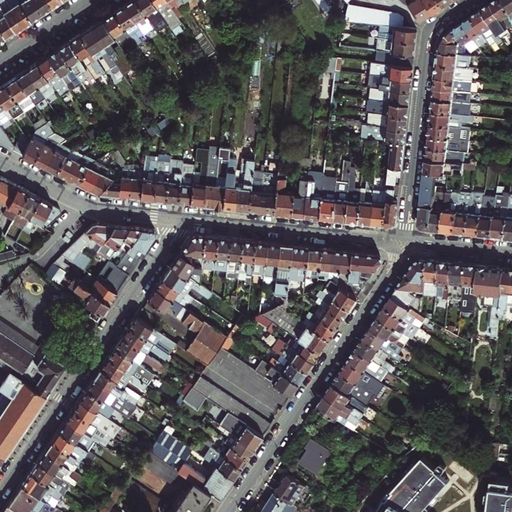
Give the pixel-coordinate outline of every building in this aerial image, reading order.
[(0,0),(0,4),(17,30),(26,25),(34,19),(20,0),(0,0)] [(20,0),(34,19),(38,16),(44,12),(35,0),(20,0)] [(54,6),(50,0),(35,0),(44,12),(49,9),(54,6)] [(131,0),(125,4),(140,28),(144,33),(155,26),(137,0),(131,0)] [(171,26),(158,6),(153,0),(137,0),(155,26),(160,33),(171,26)] [(173,7),(168,0),(153,0),(158,6),(164,2),(170,9),(173,7)] [(168,0),(173,7),(177,13),(182,11),(177,3),(175,0),(168,0)] [(432,13),(423,0),(403,0),(418,22),(423,18),(432,13)] [(441,6),(437,0),(423,0),(432,13),(437,9),(441,6)] [(497,0),(492,4),(509,30),(511,27),(511,21),(509,17),(511,15),(501,0),(497,0)] [(511,0),(501,0),(511,15),(511,14),(511,0)] [(174,30),(184,23),(177,13),(173,7),(170,9),(164,2),(158,6),(171,26),(174,30)] [(0,4),(0,26),(7,37),(11,34),(17,30),(0,4)] [(114,11),(133,40),(137,46),(144,42),(140,36),(136,31),(140,28),(125,4),(119,8),(114,11)] [(483,10),(502,37),(508,33),(509,35),(511,33),(509,30),(492,4),(488,6),(483,10)] [(403,16),(349,5),(345,22),(380,26),(403,28),(403,16)] [(472,17),(488,41),(491,45),(496,41),(498,44),(504,41),(502,37),(483,10),(478,13),(472,17)] [(128,42),(133,40),(114,11),(108,15),(103,19),(119,43),(127,55),(134,51),(128,42)] [(463,23),(480,46),(488,41),(472,17),(467,20),(463,23)] [(98,22),(93,25),(101,37),(99,39),(107,51),(108,50),(116,63),(120,68),(123,66),(119,59),(121,58),(114,47),(119,43),(103,19),(98,22)] [(454,29),(466,45),(469,50),(471,52),(480,46),(463,23),(459,26),(454,29)] [(101,37),(93,25),(86,30),(80,34),(97,59),(103,55),(110,65),(112,63),(114,65),(116,63),(108,50),(107,51),(99,39),(101,37)] [(403,28),(380,26),(379,38),(416,41),(416,36),(417,30),(403,28)] [(442,42),(466,45),(454,29),(447,35),(442,42)] [(106,72),(97,59),(80,34),(74,38),(69,41),(95,79),(106,72)] [(379,38),(377,51),(414,54),(415,48),(416,41),(379,38)] [(128,42),(134,51),(139,48),(137,46),(133,40),(128,42)] [(95,79),(69,41),(64,45),(59,48),(78,76),(81,81),(89,76),(94,83),(97,80),(95,79)] [(439,52),(465,54),(466,49),(467,51),(469,50),(466,45),(442,42),(441,47),(439,52)] [(314,47),(313,57),(327,59),(328,48),(314,47)] [(78,76),(59,48),(53,52),(48,55),(69,86),(71,90),(77,87),(72,79),(78,76)] [(473,55),(465,54),(439,52),(439,59),(438,66),(473,69),(474,55),(473,55)] [(59,93),(69,86),(48,55),(43,58),(38,62),(54,86),(59,93)] [(46,91),(54,86),(38,62),(33,65),(27,69),(44,95),(48,92),(46,91)] [(413,66),(375,63),(374,76),(379,77),(412,80),(412,73),(413,66)] [(437,79),(456,81),(471,82),(473,69),(438,66),(437,72),(437,79)] [(41,97),(44,95),(27,69),(23,72),(17,76),(29,93),(33,99),(39,95),(41,97)] [(7,83),(24,108),(27,106),(26,104),(29,103),(25,98),(23,96),(29,93),(17,76),(13,79),(7,83)] [(412,80),(379,77),(378,89),(382,90),(410,93),(411,88),(412,80)] [(436,85),(436,90),(472,93),(472,88),(455,86),(456,81),(437,79),(436,85)] [(21,110),(24,108),(7,83),(1,86),(0,87),(0,96),(7,107),(14,103),(14,105),(18,110),(20,109),(21,110)] [(410,93),(382,90),(381,102),(409,105),(410,99),(410,93)] [(435,96),(435,101),(454,103),(454,98),(471,100),(472,93),(436,90),(435,96)] [(0,118),(11,111),(7,107),(0,96),(0,118)] [(409,105),(381,102),(370,101),(368,114),(408,118),(408,111),(409,105)] [(454,103),(435,101),(434,109),(433,114),(465,117),(466,111),(471,112),(472,105),(454,103)] [(58,115),(69,108),(66,103),(55,110),(58,115)] [(377,121),(377,126),(406,129),(407,124),(408,118),(368,114),(368,120),(377,121)] [(465,117),(433,114),(433,122),(432,127),(452,129),(463,130),(463,125),(470,125),(470,117),(465,117)] [(38,128),(31,141),(24,155),(30,158),(36,161),(49,137),(50,136),(55,133),(43,125),(38,128)] [(368,139),(392,141),(405,143),(406,137),(406,129),(377,126),(368,125),(366,125),(365,132),(369,132),(368,139)] [(0,141),(14,149),(16,145),(3,127),(0,130),(0,141)] [(452,129),(432,127),(431,134),(431,139),(461,142),(462,135),(452,134),(452,129)] [(24,155),(31,141),(24,131),(16,145),(14,149),(24,155)] [(49,137),(36,161),(41,164),(47,167),(60,143),(61,142),(65,140),(63,138),(57,141),(49,137)] [(461,148),(461,142),(431,139),(430,145),(430,150),(460,153),(470,154),(471,149),(461,148)] [(403,161),(405,143),(392,141),(387,183),(401,185),(401,176),(398,176),(398,169),(402,170),(403,161)] [(60,143),(47,167),(53,170),(57,172),(67,155),(76,149),(74,145),(70,148),(60,143)] [(220,159),(221,148),(211,146),(210,158),(220,159)] [(220,159),(230,160),(231,148),(221,148),(220,159)] [(429,156),(429,161),(459,164),(460,153),(430,150),(429,156)] [(79,161),(67,155),(57,172),(64,176),(69,178),(79,161)] [(79,161),(69,178),(74,181),(80,184),(90,168),(92,165),(93,165),(86,160),(88,158),(85,156),(80,160),(79,161)] [(172,163),(171,174),(168,202),(174,203),(180,203),(183,175),(183,172),(177,171),(178,162),(176,162),(177,158),(173,158),(172,163)] [(176,162),(178,162),(177,171),(183,172),(184,163),(184,159),(177,158),(176,162)] [(201,177),(195,176),(192,205),(198,205),(205,206),(208,174),(210,160),(206,160),(206,164),(203,164),(201,174),(201,177)] [(228,172),(224,208),(231,209),(237,210),(240,180),(235,179),(236,174),(237,161),(230,160),(228,172)] [(146,172),(143,199),(149,200),(155,201),(160,162),(153,161),(151,172),(146,172)] [(459,164),(429,161),(428,168),(427,173),(451,176),(454,176),(455,169),(464,171),(465,165),(459,164)] [(168,163),(160,162),(155,201),(162,201),(168,202),(171,174),(167,173),(168,163)] [(183,175),(195,176),(195,173),(196,164),(184,163),(183,172),(183,175)] [(245,180),(240,180),(237,210),(242,210),(250,211),(253,184),(253,180),(255,164),(247,163),(246,175),(245,180)] [(90,168),(80,184),(87,187),(92,190),(97,182),(98,177),(107,168),(104,166),(98,172),(90,168)] [(118,176),(107,168),(98,177),(97,182),(92,190),(97,193),(100,194),(118,176)] [(133,198),(135,171),(125,170),(124,177),(121,197),(128,197),(133,198)] [(146,172),(135,171),(133,198),(138,199),(143,199),(146,172)] [(219,171),(218,178),(215,207),(220,208),(224,208),(228,172),(219,171)] [(279,176),(275,214),(284,215),(293,216),(296,195),(296,192),(287,191),(289,173),(280,172),(279,176)] [(433,232),(437,200),(439,187),(449,187),(451,176),(427,173),(422,226),(426,231),(430,232),(433,232)] [(215,207),(218,178),(212,177),(212,175),(208,174),(205,206),(210,207),(215,207)] [(264,180),(264,185),(261,212),(268,213),(275,214),(279,176),(265,174),(264,180)] [(183,175),(180,203),(186,204),(192,205),(195,176),(183,175)] [(351,175),(351,177),(346,222),(352,223),(358,224),(361,201),(354,200),(355,193),(354,193),(355,183),(354,183),(354,176),(351,175)] [(121,197),(124,177),(118,176),(100,194),(112,196),(121,197)] [(296,195),(293,216),(299,217),(305,217),(308,188),(309,177),(304,176),(304,180),(301,179),(300,196),(296,195)] [(317,190),(308,188),(305,217),(311,218),(320,219),(324,177),(318,176),(317,190)] [(346,222),(351,177),(344,176),(342,191),(337,190),(333,221),(340,221),(346,222)] [(326,220),(333,221),(337,190),(337,185),(331,184),(332,178),(324,177),(320,219),(326,220)] [(16,186),(3,178),(0,183),(0,201),(10,208),(6,216),(14,220),(29,193),(16,186)] [(396,224),(401,185),(387,183),(387,190),(385,204),(383,226),(389,227),(392,227),(396,224)] [(261,212),(264,185),(253,184),(250,211),(256,212),(261,212)] [(366,202),(361,201),(358,224),(364,224),(370,225),(375,185),(372,185),(371,192),(367,192),(366,202)] [(383,226),(385,204),(379,203),(381,190),(381,186),(375,185),(370,225),(377,226),(383,226)] [(499,200),(498,209),(495,239),(501,240),(508,241),(511,208),(505,208),(506,195),(507,189),(500,188),(499,200)] [(14,220),(26,226),(41,199),(35,196),(29,193),(14,220)] [(458,235),(461,202),(454,201),(455,194),(449,193),(448,201),(448,204),(445,234),(450,234),(458,235)] [(470,237),(474,203),(474,197),(474,195),(461,194),(461,195),(461,202),(458,235),(464,236),(470,237)] [(486,198),(485,204),(490,204),(489,208),(498,209),(499,200),(486,198)] [(55,206),(41,199),(26,226),(23,231),(31,235),(36,227),(35,222),(36,220),(49,227),(63,214),(62,210),(55,206)] [(445,200),(437,200),(433,232),(439,233),(445,234),(448,204),(444,203),(445,200)] [(485,204),(474,203),(470,237),(476,237),(482,238),(485,204)] [(485,204),(482,238),(489,239),(495,239),(498,209),(489,208),(490,204),(485,204)] [(14,227),(23,231),(26,226),(14,220),(11,226),(14,227)] [(98,253),(99,252),(117,227),(108,226),(101,225),(98,225),(95,226),(91,228),(63,255),(67,258),(74,263),(82,253),(93,260),(98,253)] [(102,254),(111,259),(132,228),(124,227),(117,227),(99,252),(98,253),(101,256),(102,254)] [(132,228),(111,259),(110,261),(113,264),(119,256),(124,258),(143,230),(138,229),(132,228)] [(118,267),(113,264),(110,261),(97,279),(118,293),(157,236),(156,231),(150,230),(143,230),(124,258),(118,267)] [(203,268),(206,237),(200,236),(195,236),(192,239),(182,254),(195,263),(199,263),(199,267),(203,268)] [(216,270),(220,238),(213,238),(206,237),(203,268),(216,270)] [(228,271),(231,240),(225,239),(220,238),(216,270),(228,271)] [(237,240),(231,240),(228,271),(240,273),(244,241),(237,240)] [(253,274),(256,243),(250,242),(244,241),(240,273),(253,274)] [(265,275),(269,244),(262,243),(256,243),(253,274),(259,275),(258,286),(264,286),(265,284),(265,275)] [(275,245),(269,244),(265,275),(278,277),(279,270),(281,245),(275,245)] [(291,267),(293,247),(286,246),(281,245),(279,270),(291,272),(291,267)] [(305,296),(306,288),(306,286),(307,277),(310,249),(300,248),(293,247),(291,267),(300,268),(299,280),(298,290),(289,290),(289,295),(288,304),(305,296)] [(316,249),(310,249),(307,277),(319,278),(320,275),(323,250),(316,249)] [(330,281),(330,277),(333,251),(327,251),(323,250),(320,275),(327,276),(327,281),(330,281)] [(0,257),(0,258),(0,257),(0,261),(0,263),(17,258),(16,253),(14,254),(14,251),(0,255),(0,257)] [(333,251),(330,277),(337,278),(337,282),(340,282),(343,252),(338,252),(333,251)] [(349,283),(350,278),(352,253),(347,253),(343,252),(340,282),(349,283)] [(89,273),(101,256),(98,253),(93,260),(86,271),(89,273)] [(355,279),(355,281),(367,284),(383,262),(381,257),(373,256),(352,253),(350,278),(355,279)] [(195,263),(182,254),(177,260),(173,266),(188,276),(195,265),(195,263)] [(64,261),(67,258),(63,255),(53,264),(66,273),(72,266),(64,261)] [(395,297),(417,312),(419,296),(427,297),(428,290),(429,283),(431,263),(424,262),(418,264),(395,297)] [(440,296),(441,286),(443,264),(439,263),(431,263),(429,283),(436,283),(435,290),(435,296),(440,296)] [(66,273),(53,264),(46,275),(58,284),(66,273)] [(443,264),(441,286),(447,286),(446,297),(450,297),(449,300),(452,300),(452,298),(453,285),(455,265),(451,265),(443,264)] [(459,305),(465,306),(469,267),(463,266),(455,265),(453,285),(459,286),(458,295),(460,295),(459,299),(459,305)] [(188,276),(173,266),(168,273),(165,279),(186,294),(187,294),(192,288),(199,293),(210,301),(212,299),(223,307),(217,316),(234,328),(237,324),(243,315),(237,310),(201,285),(188,276)] [(478,314),(480,296),(483,268),(477,268),(469,267),(465,306),(465,312),(478,314)] [(483,268),(480,296),(486,296),(485,307),(495,308),(493,330),(495,331),(494,339),(501,340),(502,321),(507,271),(495,270),(483,268)] [(511,271),(507,271),(502,321),(506,322),(507,315),(511,316),(511,314),(511,271)] [(92,280),(87,287),(111,303),(114,298),(118,293),(97,279),(89,273),(86,277),(92,280)] [(278,277),(265,275),(265,284),(277,285),(277,282),(278,277)] [(79,282),(74,278),(70,285),(75,288),(79,282)] [(186,294),(165,279),(161,284),(157,290),(179,305),(182,299),(189,304),(195,308),(198,303),(195,300),(186,294)] [(298,290),(299,280),(290,280),(290,283),(289,290),(298,290)] [(330,281),(323,292),(349,310),(354,303),(362,292),(354,287),(349,286),(348,292),(339,286),(333,282),(330,281)] [(354,283),(354,287),(362,292),(367,284),(355,281),(354,283)] [(86,302),(94,309),(103,314),(106,310),(111,303),(87,287),(79,282),(75,288),(88,297),(86,302)] [(290,283),(277,282),(277,285),(276,294),(289,295),(289,290),(290,283)] [(447,286),(441,286),(440,296),(439,300),(449,300),(450,297),(446,297),(447,286)] [(192,288),(187,294),(195,300),(199,293),(192,288)] [(152,296),(149,301),(165,313),(168,308),(177,313),(178,311),(186,317),(182,323),(196,332),(203,322),(185,309),(179,305),(157,290),(152,296)] [(317,296),(319,297),(328,304),(325,308),(342,320),(345,315),(349,310),(323,292),(320,291),(317,296)] [(319,297),(316,302),(325,308),(328,304),(319,297)] [(391,303),(388,308),(415,326),(419,320),(424,324),(425,322),(427,324),(430,326),(432,323),(425,318),(417,312),(395,297),(391,303)] [(182,299),(179,305),(185,309),(189,304),(182,299)] [(314,305),(313,308),(321,314),(318,318),(335,330),(338,325),(342,320),(325,308),(316,302),(312,299),(310,302),(314,305)] [(0,332),(34,356),(39,347),(0,318),(0,307),(0,306),(0,332)] [(324,346),(328,340),(302,322),(281,307),(264,315),(273,321),(274,322),(278,325),(293,335),(319,353),(324,346)] [(495,308),(485,307),(484,312),(492,313),(490,330),(493,330),(495,308)] [(318,318),(321,314),(313,308),(309,312),(318,318)] [(415,326),(388,308),(384,313),(381,318),(406,336),(413,341),(416,342),(423,332),(421,331),(415,326)] [(103,314),(94,309),(89,316),(97,322),(99,320),(103,314)] [(178,311),(177,313),(174,318),(182,323),(186,317),(178,311)] [(335,330),(318,318),(309,312),(302,322),(328,340),(331,335),(335,330)] [(97,322),(89,316),(86,315),(80,323),(92,330),(97,322)] [(261,317),(256,319),(268,327),(273,321),(264,315),(261,317)] [(134,323),(130,328),(168,355),(176,345),(137,318),(134,323)] [(373,329),(405,351),(411,355),(414,351),(408,347),(401,342),(406,336),(381,318),(377,324),(373,329)] [(415,326),(421,331),(427,324),(425,322),(424,324),(419,320),(415,326)] [(267,331),(272,334),(278,325),(274,322),(267,331)] [(221,346),(227,338),(206,324),(186,352),(207,367),(213,358),(221,346)] [(168,355),(130,328),(126,334),(123,338),(147,355),(152,348),(154,350),(153,352),(165,360),(168,355)] [(401,358),(405,351),(373,329),(369,335),(365,341),(389,357),(396,362),(401,365),(405,360),(401,358)] [(31,359),(34,356),(0,332),(0,366),(10,374),(6,381),(9,383),(17,389),(0,414),(0,456),(4,459),(49,393),(67,367),(54,358),(58,352),(50,347),(39,364),(31,359)] [(284,342),(313,362),(316,357),(319,353),(293,335),(289,340),(287,338),(284,342)] [(235,340),(228,336),(227,338),(221,346),(228,351),(235,340)] [(401,342),(408,347),(413,341),(406,336),(401,342)] [(147,355),(123,338),(120,343),(116,349),(140,365),(145,358),(147,360),(145,362),(158,370),(162,365),(147,355)] [(279,346),(282,348),(287,351),(283,356),(306,372),(310,367),(313,362),(284,342),(282,341),(279,346)] [(389,357),(365,341),(361,346),(357,351),(381,368),(389,373),(393,368),(385,362),(389,357)] [(228,351),(221,346),(213,358),(282,406),(290,395),(270,381),(264,376),(255,370),(228,351)] [(140,365),(116,349),(113,354),(108,360),(147,386),(154,375),(140,365)] [(381,368),(357,351),(354,357),(350,363),(373,379),(381,384),(385,379),(378,374),(381,368)] [(71,361),(58,352),(54,358),(67,367),(69,364),(71,361)] [(306,372),(283,356),(281,355),(277,360),(272,357),(268,363),(298,384),(302,378),(306,372)] [(262,359),(255,370),(264,376),(267,371),(274,376),(270,381),(290,395),(294,389),(298,384),(268,363),(262,359)] [(105,365),(101,370),(124,386),(128,379),(129,380),(128,381),(143,392),(147,386),(108,360),(105,365)] [(373,379),(350,363),(346,367),(342,374),(365,390),(373,396),(392,408),(395,403),(377,390),(370,385),(373,379)] [(378,374),(385,379),(389,373),(381,368),(378,374)] [(124,386),(101,370),(98,375),(95,379),(133,406),(139,396),(124,386)] [(365,390),(342,374),(338,379),(334,385),(365,406),(370,401),(361,395),(365,390)] [(192,389),(214,403),(243,424),(261,436),(269,425),(200,377),(193,387),(192,389)] [(90,386),(87,391),(114,410),(128,419),(136,407),(133,406),(95,379),(90,386)] [(128,379),(124,386),(139,396),(143,392),(128,381),(129,380),(128,379)] [(370,385),(377,390),(381,384),(373,379),(370,385)] [(0,414),(17,389),(9,383),(0,396),(0,414)] [(330,391),(326,396),(361,420),(365,415),(362,413),(367,407),(365,406),(334,385),(330,391)] [(210,410),(214,403),(192,389),(186,397),(179,408),(178,410),(199,425),(205,416),(213,421),(224,429),(229,432),(253,448),(257,442),(261,436),(243,424),(240,428),(237,426),(235,429),(227,424),(229,423),(210,410)] [(373,396),(365,390),(361,395),(370,401),(373,396)] [(83,396),(80,401),(107,420),(114,410),(87,391),(83,396)] [(361,420),(326,396),(322,402),(318,408),(350,430),(354,425),(358,427),(362,421),(361,420)] [(107,420),(80,401),(76,406),(73,411),(109,437),(111,438),(118,428),(107,420)] [(109,437),(73,411),(69,417),(66,421),(95,442),(102,447),(109,437)] [(62,427),(58,432),(83,449),(87,443),(92,446),(95,442),(66,421),(62,427)] [(191,435),(170,421),(165,428),(164,431),(184,445),(191,435)] [(224,429),(213,421),(211,425),(222,433),(224,429)] [(305,427),(301,433),(311,440),(308,446),(305,450),(307,452),(299,464),(317,476),(332,454),(314,441),(318,435),(305,427)] [(224,429),(222,433),(219,439),(223,441),(229,432),(224,429)] [(54,438),(51,442),(76,459),(79,455),(83,457),(91,462),(95,457),(88,452),(83,449),(58,432),(54,438)] [(223,441),(228,445),(246,458),(249,454),(253,448),(229,432),(223,441)] [(182,451),(160,435),(149,452),(177,471),(190,480),(197,485),(202,477),(181,462),(180,463),(175,460),(182,451)] [(47,448),(44,452),(69,469),(73,464),(77,467),(80,462),(76,459),(51,442),(47,448)] [(87,443),(83,449),(88,452),(92,446),(87,443)] [(228,445),(221,456),(239,468),(242,463),(246,458),(228,445)] [(505,446),(490,446),(489,458),(503,463),(505,446)] [(212,454),(214,451),(210,448),(203,458),(209,462),(213,455),(212,454)] [(209,462),(213,465),(232,478),(236,472),(239,468),(221,456),(214,451),(212,454),(213,455),(209,462)] [(69,469),(44,452),(40,458),(37,463),(65,483),(69,477),(77,482),(80,477),(73,472),(69,469)] [(149,452),(141,464),(169,483),(177,471),(149,452)] [(424,456),(393,490),(395,491),(388,499),(386,498),(375,511),(511,511),(511,485),(510,485),(510,482),(491,479),(487,511),(421,511),(450,481),(437,469),(438,468),(424,456)] [(33,469),(30,474),(58,493),(65,483),(37,463),(33,469)] [(213,465),(198,486),(208,493),(217,499),(225,488),(232,478),(213,465)] [(58,493),(30,474),(25,480),(21,486),(42,500),(45,502),(49,496),(56,500),(60,494),(58,493)] [(280,487),(275,494),(292,506),(304,489),(287,477),(280,487)] [(166,511),(195,511),(208,493),(198,486),(197,485),(190,480),(183,491),(181,490),(166,511)] [(157,500),(129,481),(122,491),(121,493),(149,511),(157,500)] [(42,500),(21,486),(15,495),(7,507),(13,511),(46,511),(51,506),(45,502),(42,500)] [(293,511),(296,509),(292,506),(275,494),(267,505),(262,511),(293,511)] [(51,506),(56,500),(49,496),(45,502),(51,506)]
